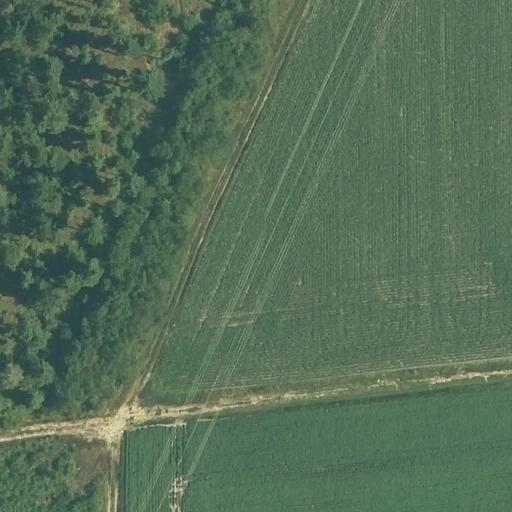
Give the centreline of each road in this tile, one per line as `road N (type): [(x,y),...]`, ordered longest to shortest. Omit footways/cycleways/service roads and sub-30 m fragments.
road 1 (track): [(0,431),(511,368)]
road 2 (track): [(133,414),(138,360),(276,0)]
